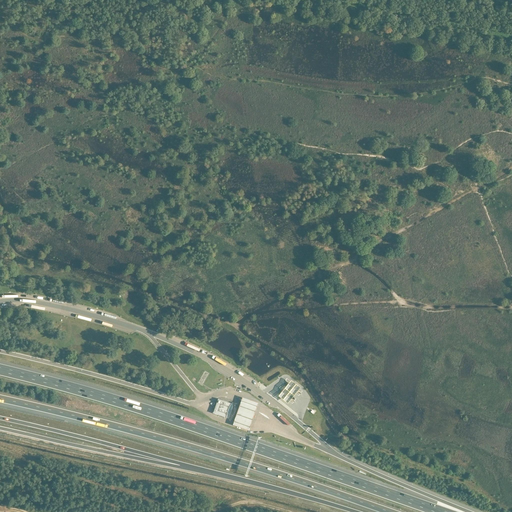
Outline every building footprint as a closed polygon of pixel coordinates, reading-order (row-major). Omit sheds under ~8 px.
[(217,359),(218,356),(206,350),(204,353),(217,359)] [(221,367),(219,370),(233,379),(235,376),(221,367)] [(240,374),(252,381),(254,378),(242,371),(240,374)] [(283,387),(277,395),(292,406),(298,398),(304,390),(290,379),(283,387)] [(255,409),(258,400),(243,395),(240,403),(235,415),(233,422),(248,428),(251,420),(255,409)] [(227,417),(227,418),(228,416),(229,415),(230,413),(231,412),(231,410),(232,408),(232,407),(232,405),(232,403),(218,398),(213,413),(227,417)]
